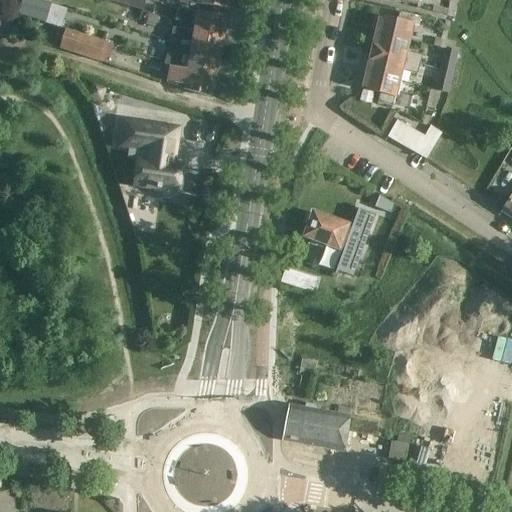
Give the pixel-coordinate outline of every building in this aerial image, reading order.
[(108,0),(108,2),(142,11),(145,0),(108,0)] [(197,4),(229,10),(230,0),(179,0),(179,2),(197,4)] [(177,9),(175,22),(181,23),(180,30),(186,31),(224,38),(228,18),(177,9)] [(376,36),(409,44),(414,27),(418,28),(421,18),(400,13),(397,22),(380,18),(376,36)] [(176,49),(220,57),(224,38),(180,30),(172,29),(170,44),(176,45),(176,49)] [(106,43),(66,30),(59,49),(99,62),(106,43)] [(371,54),(420,65),(422,57),(407,53),(409,44),(376,36),(371,54)] [(170,67),(217,76),(220,57),(176,49),(174,56),(167,55),(164,66),(170,67)] [(439,70),(453,73),(458,52),(443,49),(439,70)] [(367,72),(401,80),(403,72),(417,76),(420,65),(371,54),(367,72)] [(183,89),(213,99),(217,76),(170,67),(167,83),(183,86),(183,89)] [(453,73),(439,70),(434,91),(449,94),(453,73)] [(377,104),(392,108),(394,98),(396,98),(401,80),(367,72),(363,90),(380,94),(377,104)] [(401,112),(398,119),(415,128),(418,120),(401,112)] [(124,121),(120,147),(129,148),(127,159),(139,161),(135,186),(156,190),(155,196),(176,199),(178,191),(180,190),(182,178),(180,176),(181,167),(171,165),(173,151),(177,129),(124,121)] [(409,129),(397,121),(387,138),(400,145),(409,129)] [(441,133),(429,127),(414,154),(426,161),(441,133)] [(423,136),(410,128),(400,145),(414,154),(423,136)] [(511,195),(501,212),(511,218),(511,195)] [(393,217),(397,207),(381,198),(376,211),(393,217)] [(348,226),(313,213),(312,216),(308,217),(305,223),(308,226),(304,238),(340,250),(340,249),(344,250),(335,274),(337,274),(338,271),(353,276),(375,216),(376,216),(376,215),(359,209),(352,229),(347,227),(348,226)] [(283,442),(344,453),(350,417),(319,412),(320,407),(306,405),(305,409),(289,406),(283,442)] [(388,460),(405,463),(409,437),(398,435),(396,443),(390,442),(388,460)]
